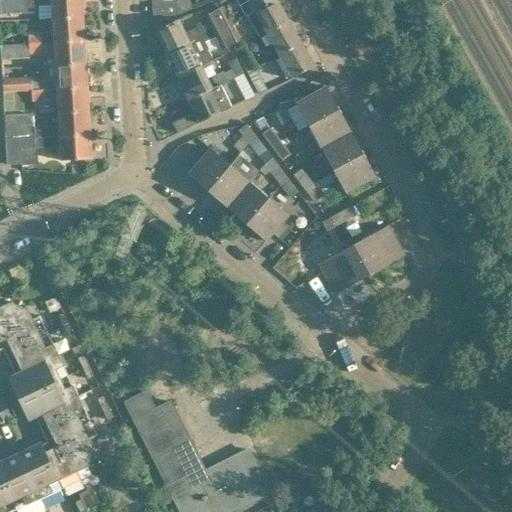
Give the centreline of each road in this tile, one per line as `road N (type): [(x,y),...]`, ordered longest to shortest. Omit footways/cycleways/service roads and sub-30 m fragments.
road 1 (residential): [(326,337),(429,272),(438,256),(301,0)]
road 2 (residential): [(326,337),(140,173)]
road 3 (residential): [(376,511),(413,451),(414,426),(406,405),(326,337)]
road 4 (residential): [(140,173),(124,0)]
road 5 (residential): [(140,173),(17,224)]
